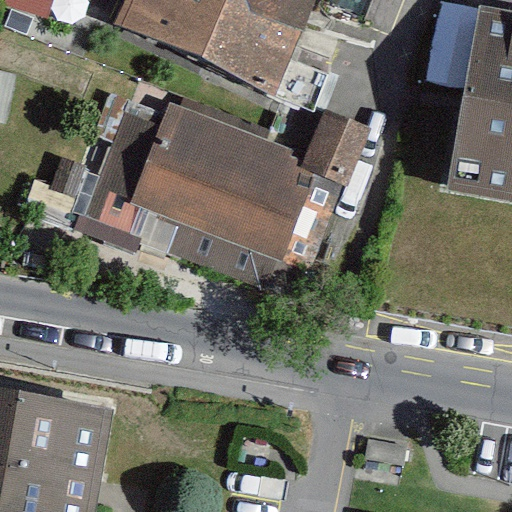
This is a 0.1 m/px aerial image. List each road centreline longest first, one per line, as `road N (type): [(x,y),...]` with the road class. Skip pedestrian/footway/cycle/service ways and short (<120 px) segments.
road 1 (residential): [(0,304),(332,373)]
road 2 (residential): [(332,373),(511,401)]
road 3 (residential): [(332,373),(313,511)]
